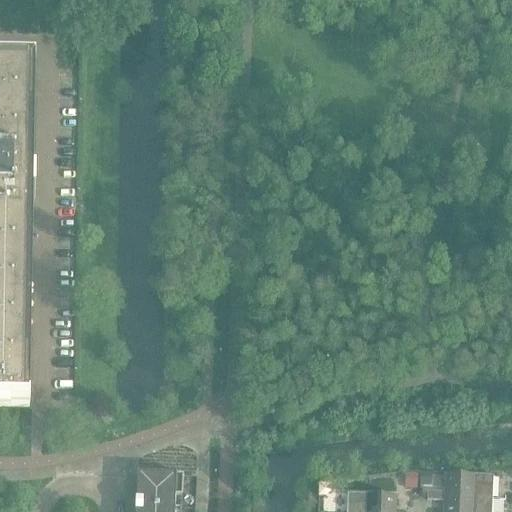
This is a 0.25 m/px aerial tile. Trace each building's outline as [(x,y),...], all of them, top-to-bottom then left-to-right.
[(31,71),(0,70),(0,408),(26,409),(31,71)] [(405,474),(404,489),(416,489),(417,475),(405,474)] [(173,511),(174,498),(181,498),(182,477),(137,475),(136,496),(146,497),(145,511),(173,511)] [(444,475),(444,493),(435,492),(435,501),(443,502),(443,497),(491,499),(492,477),(444,475)] [(427,492),(426,497),(426,501),(435,501),(435,492),(427,492)] [(347,494),(346,511),(394,511),(395,496),(347,494)] [(490,511),(491,499),(443,497),(443,502),(442,511),(490,511)]
